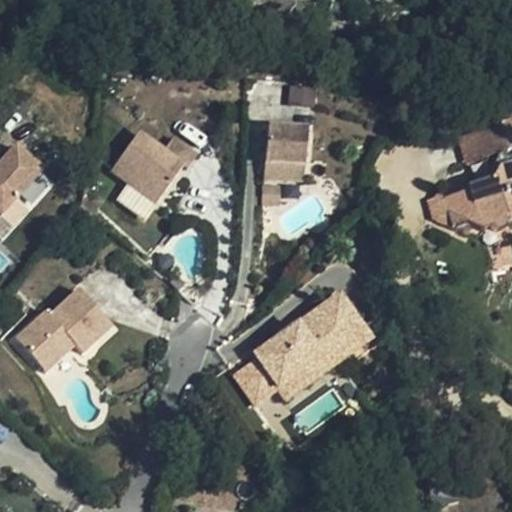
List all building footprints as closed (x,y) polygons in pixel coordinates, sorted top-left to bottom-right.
[(303,123),(264,120),(262,153),(301,157),(303,123)] [(511,135),(509,125),(459,140),(466,166),(511,152),(511,135)] [(193,151),(170,133),(161,145),(137,126),(110,162),(154,196),(181,160),(184,162),(193,151)] [(17,139),(0,157),(0,213),(46,166),(17,139)] [(465,192),(443,200),(451,230),(466,225),(478,232),(488,229),(496,234),(501,232),(505,226),(503,220),(511,217),(511,166),(508,167),(508,165),(498,167),(490,181),(465,189),(465,192)] [(451,230),(443,200),(439,188),(432,200),(425,202),(429,218),(451,230)] [(12,226),(30,210),(19,198),(1,214),(12,226)] [(504,271),(491,273),(493,284),(505,283),(504,271)] [(42,303),(12,329),(36,356),(66,332),(71,337),(78,346),(109,321),(77,283),(46,308),(42,303)] [(345,291),(226,365),(252,407),(278,391),(282,399),(376,341),(345,291)] [(66,332),(36,356),(41,363),(71,337),(66,332)] [(425,477),(425,478),(431,509),(456,504),(450,472),(425,477)]
